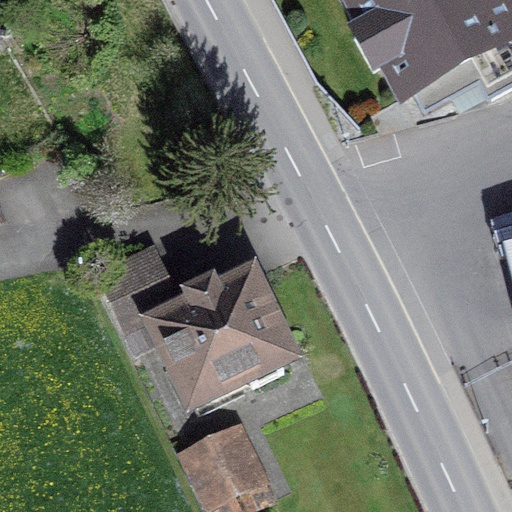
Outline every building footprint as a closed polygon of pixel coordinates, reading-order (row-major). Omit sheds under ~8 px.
[(353,0),(370,31),(354,39),(373,73),(389,65),(406,97),(411,95),(511,39),(511,33),(493,0),(353,0)] [(511,0),(493,0),(511,33),(511,39),(411,95),(423,118),(477,88),(486,105),(511,91),(511,0)] [(99,277),(125,335),(180,309),(153,252),(99,277)] [(288,359),(250,281),(217,296),(211,284),(187,295),(193,307),(154,325),(190,404),(246,378),(252,390),(284,375),(279,364),(288,359)] [(260,482),(238,436),(188,459),(209,505),(235,493),(243,511),(248,511),(266,504),(257,483),(260,482)]
